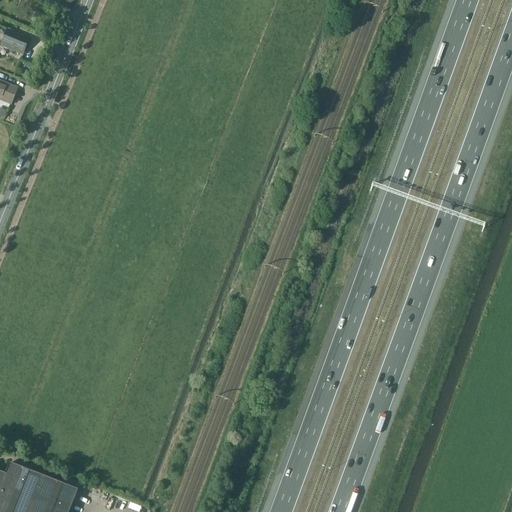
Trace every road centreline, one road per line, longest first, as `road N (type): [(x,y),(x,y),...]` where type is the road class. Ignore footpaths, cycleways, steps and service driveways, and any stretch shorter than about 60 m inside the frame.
road 1 (motorway): [(467,0),(281,511)]
road 2 (motorway): [(339,511),(511,41)]
road 3 (secondary): [(0,222),(87,0)]
